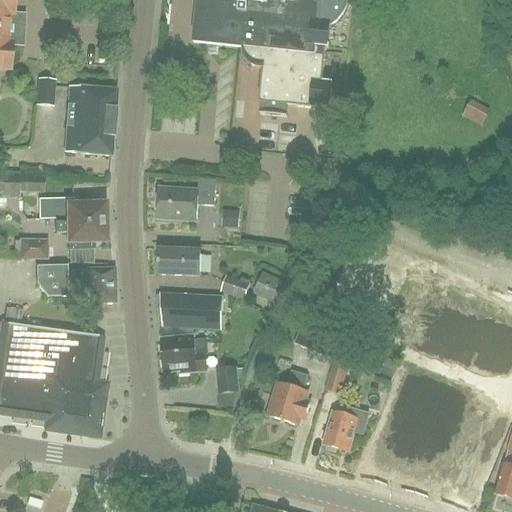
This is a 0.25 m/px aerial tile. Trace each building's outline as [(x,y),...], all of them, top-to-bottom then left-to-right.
[(0,0),(0,70),(10,71),(11,47),(24,48),(24,33),(26,16),(13,15),(14,0),(0,0)] [(198,0),(194,46),(234,49),(244,50),(245,58),(249,65),(252,67),(256,70),(264,71),(260,104),(262,104),(261,117),(287,119),(289,107),(319,110),(320,107),(328,108),(328,109),(330,109),(332,85),(322,84),(325,58),(326,51),(330,51),(333,23),(336,21),(340,16),(343,11),(345,6),(346,0),(198,0)] [(52,108),(54,82),(38,81),(36,107),(52,108)] [(112,157),(117,92),(69,88),(64,154),(112,157)] [(491,114),(471,104),(463,119),(483,130),(491,114)] [(0,199),(19,200),(19,193),(20,177),(20,174),(0,173),(0,199)] [(20,177),(19,193),(44,194),(44,178),(20,177)] [(198,206),(215,207),(217,182),(199,180),(198,192),(159,189),(157,220),(197,223),(198,206)] [(39,200),(39,220),(55,220),(55,235),(68,235),(68,248),(69,248),(69,251),(93,251),(93,243),(105,243),(105,239),(108,237),(108,228),(105,226),(105,222),(108,220),(107,211),(104,209),(104,206),(84,206),(74,206),(74,199),(54,199),(44,200),(39,200)] [(19,241),(19,242),(15,242),(14,254),(19,255),(19,261),(35,262),(48,262),(48,241),(19,241)] [(201,276),(201,252),(159,251),(159,276),(201,276)] [(67,272),(67,267),(36,268),(36,286),(44,295),(46,299),(86,298),(86,306),(115,305),(114,271),(86,271),(86,272),(67,272)] [(255,295),(291,312),(299,293),(263,277),(255,295)] [(245,301),(250,286),(226,278),(225,283),(221,293),(245,301)] [(220,332),(222,299),(161,296),(161,297),(157,298),(159,328),(163,328),(193,329),(220,332)] [(511,335),(420,301),(398,360),(509,401),(511,391),(511,335)] [(303,322),(293,345),(332,361),(341,337),(303,322)] [(100,348),(101,338),(3,325),(0,348),(0,414),(10,416),(10,417),(48,422),(47,431),(97,438),(104,388),(96,386),(101,348),(100,348)] [(193,329),(163,328),(165,341),(161,342),(163,373),(178,373),(178,376),(196,375),(196,374),(208,374),(206,357),(207,357),(206,341),(193,341),(193,329)] [(341,396),(350,366),(335,362),(326,392),(341,396)] [(218,396),(238,394),(236,370),(215,372),(218,396)] [(306,421),(310,405),(304,403),(307,393),(302,392),(306,378),(292,374),(288,388),(278,385),(268,418),(272,419),(272,423),(279,426),(282,423),(297,427),(299,419),(301,420),(306,421)] [(324,447),(328,448),(327,451),(336,454),(337,450),(349,453),(355,433),(364,435),(369,416),(348,410),(346,416),(334,413),(324,447)] [(396,417),(381,454),(407,464),(417,440),(428,445),(437,422),(411,412),(408,421),(396,417)] [(460,434),(445,471),(471,481),(481,458),(492,463),(501,440),(475,430),(472,439),(460,434)] [(511,430),(499,480),(500,480),(496,496),(505,499),(506,502),(511,503),(511,430)]
